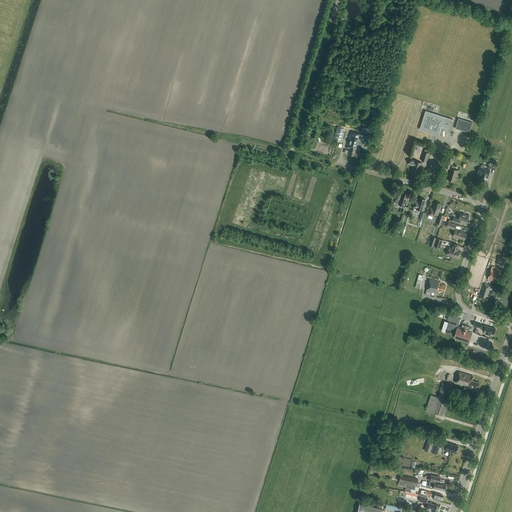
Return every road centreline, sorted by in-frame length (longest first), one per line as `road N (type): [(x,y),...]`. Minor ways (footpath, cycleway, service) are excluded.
road 1 (unclassified): [(511,328),(457,297),(481,212),(476,201),(365,170)]
road 2 (secondary): [(452,511),(511,335)]
